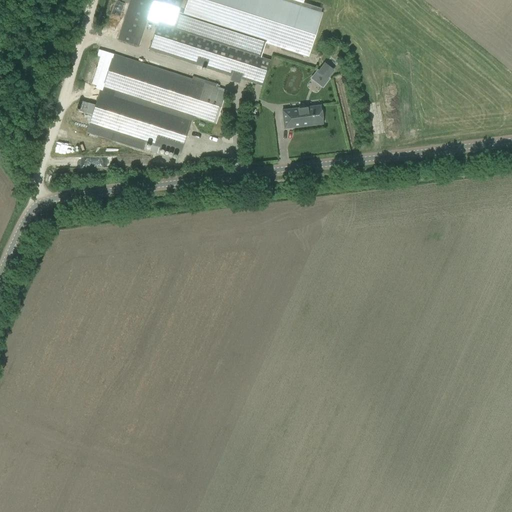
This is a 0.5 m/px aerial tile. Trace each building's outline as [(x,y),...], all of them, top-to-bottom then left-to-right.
[(118,40),(138,46),(146,22),(152,0),(122,0),(122,1),(129,4),(118,40)] [(152,0),(146,22),(157,25),(159,20),(172,25),(177,10),(180,12),(183,0),(152,0)] [(187,0),(183,13),(182,16),(265,44),(306,57),(322,9),(301,3),(301,0),(187,0)] [(157,25),(149,50),(231,76),(230,80),(240,83),(241,79),(249,82),(253,83),(262,86),(271,60),(261,57),(262,54),(265,44),(182,16),(183,13),(180,12),(177,10),(172,25),(159,20),(157,25)] [(98,104),(91,125),(145,143),(146,143),(152,145),(159,147),(179,154),(190,120),(195,121),(196,118),(214,124),(224,94),(225,91),(216,88),(203,84),(204,83),(204,81),(193,78),(192,80),(113,55),(102,52),(92,84),(103,88),(102,91),(98,104)] [(317,71),(311,79),(322,87),(329,79),(327,78),(333,71),(325,65),(319,72),(317,71)] [(365,101),(365,115),(379,115),(379,100),(365,101)] [(282,111),(284,129),(323,124),(321,106),(282,111)]
